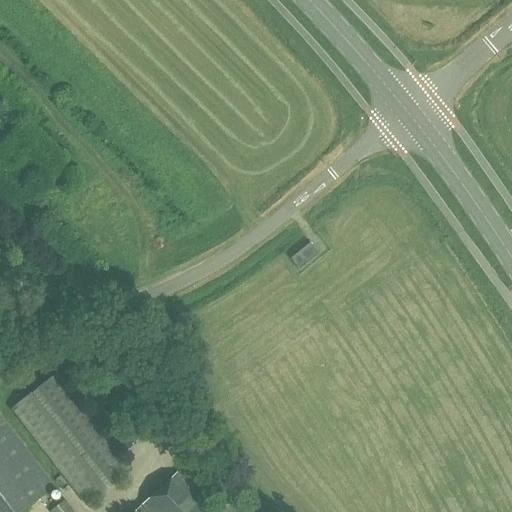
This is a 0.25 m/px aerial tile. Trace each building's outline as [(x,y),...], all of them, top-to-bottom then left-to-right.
[(300,270),(319,254),(310,243),(291,258),(300,270)] [(10,409),(86,506),(133,469),(57,372),(10,409)] [(0,511),(23,511),(57,487),(0,414),(0,511)] [(213,511),(176,472),(134,511),(220,511),(217,508),(213,511)] [(75,511),(65,499),(49,510),(50,511),(75,511)]
